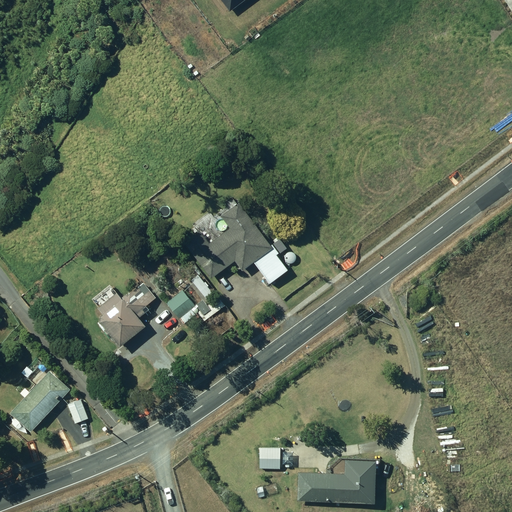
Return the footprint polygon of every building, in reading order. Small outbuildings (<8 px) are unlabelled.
[(215,0),(226,15),(246,0),(215,0)] [(201,174),(206,170),(201,163),(195,168),(201,174)] [(257,263),(273,284),(290,271),(279,256),(282,254),(276,246),(274,247),(243,205),(225,218),(234,230),(213,246),(202,231),(187,243),(214,280),(238,262),(246,272),(257,263)] [(194,281),(210,301),(217,296),(200,276),(194,281)] [(103,321),(124,347),(149,328),(142,319),(149,313),(145,309),(157,299),(151,291),(146,295),(141,288),(126,301),(120,294),(101,308),(108,317),(103,321)] [(169,303),(186,325),(194,319),(196,321),(201,317),(198,313),(201,311),(185,291),(169,303)] [(235,328),(239,333),(243,330),(239,325),(235,328)] [(15,415),(33,432),(72,390),(53,373),(15,415)] [(71,413),(76,423),(86,418),(81,408),(71,413)] [(260,468),(282,468),(282,448),(261,448),(260,468)] [(300,500),(379,502),(380,460),(349,459),(348,473),(301,471),(300,500)]
